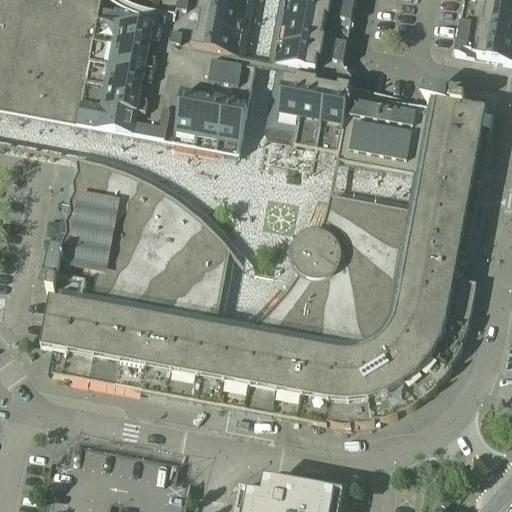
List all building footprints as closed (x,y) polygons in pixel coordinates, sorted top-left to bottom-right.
[(236,64),(240,45),(241,45),(241,43),(240,43),(244,24),(245,24),(245,22),(241,21),(244,2),(249,3),(249,0),(248,0),(179,0),(175,21),(174,28),(167,27),(155,25),(100,15),(102,0),(0,0),(0,119),(218,159),(218,157),(222,157),(225,156),(227,154),(228,151),(240,84),(240,83),(240,82),(240,80),(240,79),(239,78),(239,77),(238,77),(237,76),(236,75),(235,75),(236,74),(239,75),(239,72),(236,72),(237,66),(237,64),(236,64)] [(281,50),(278,69),(274,69),(274,71),(277,72),(286,73),(285,75),(271,122),(271,126),(273,129),(277,130),(297,132),(293,152),(336,160),(339,160),(338,167),(337,167),(337,168),(338,169),(339,168),(480,195),(491,134),(494,121),(464,115),(465,107),(454,105),(454,101),(455,101),(455,99),(450,99),(450,98),(431,97),(431,98),(429,97),(427,108),(426,108),(429,109),(428,116),(358,103),(358,104),(428,117),(427,123),(424,123),(349,109),(352,96),(423,109),(424,108),(362,96),(350,94),(339,92),(341,84),(342,82),(343,73),(345,67),(345,63),(357,0),(293,0),(294,0),(293,0),(289,0),(289,5),(286,5),(286,7),(289,8),(288,15),(293,15),(291,22),(284,21),(283,26),(282,26),(282,29),(283,29),(279,48),(278,47),(278,50),(281,50)] [(511,0),(465,0),(455,61),(511,71),(511,0)] [(63,260),(61,268),(53,266),(49,265),(44,283),(42,288),(45,289),(49,290),(47,300),(55,302),(56,299),(64,301),(62,310),(62,313),(53,359),(49,382),(50,382),(50,381),(127,395),(188,406),(202,408),(217,328),(230,259),(224,252),(225,251),(222,248),(222,247),(217,242),(213,238),(208,233),(203,229),(199,225),(194,220),(189,216),(184,213),(178,209),(173,205),(168,202),(162,198),(157,195),(151,192),(145,189),(140,186),(134,184),(128,181),(122,179),(116,177),(110,175),(104,173),(97,171),(91,169),(85,168),(79,167),(77,167),(76,167),(75,169),(77,169),(78,180),(73,190),(74,200),(69,210),(70,220),(66,230),(67,240),(62,250),(63,260)] [(250,345),(237,415),(315,427),(322,428),(324,429),(328,429),(329,426),(330,426),(332,427),(334,428),(337,429),(339,430),(342,430),(345,430),(347,431),(350,431),(352,430),(352,427),(353,427),(355,428),(357,429),(360,430),(362,430),(365,431),(367,431),(370,431),(373,431),(375,431),(374,427),(375,427),(377,428),(380,428),(383,427),(385,427),(388,427),(391,426),(393,425),(396,424),(398,423),(397,420),(400,419),(402,419),(405,418),(407,417),(410,416),(412,415),(415,414),(417,412),(419,411),(417,408),(418,408),(420,407),(423,406),(425,405),(427,403),(430,402),(432,400),(434,399),(436,397),(437,395),(435,392),(438,391),(440,389),(442,388),(444,386),(446,384),(448,382),(449,380),(451,378),(452,376),(449,374),(450,373),(452,371),(454,369),(455,367),(457,365),(459,363),(460,361),(461,359),(462,356),(463,354),(460,353),(460,352),(462,350),(463,348),(465,345),(466,343),(467,340),(468,338),(468,335),(469,333),(469,330),(477,291),(463,289),(474,231),(332,204),(332,203),(331,203),(330,204),(331,204),(327,223),(325,223),(325,225),(323,231),(321,237),(319,243),(316,248),(314,254),(311,259),(309,264),(306,270),(303,275),(299,280),(296,285),(293,290),(289,295),(286,300),(282,304),(278,309),(274,313),(270,318),(265,322),(261,326),(256,330),(252,334),(251,334),(251,335),(252,336),(250,345)] [(184,511),(187,496),(174,494),(178,475),(158,471),(87,457),(71,454),(67,473),(53,471),(44,511),(184,511)] [(341,511),(342,505),(344,505),(344,503),(257,487),(256,488),(270,491),(268,505),(247,501),(241,500),(239,511),(341,511)]
